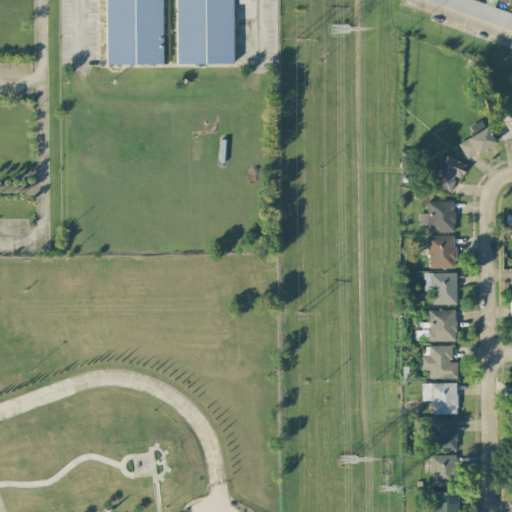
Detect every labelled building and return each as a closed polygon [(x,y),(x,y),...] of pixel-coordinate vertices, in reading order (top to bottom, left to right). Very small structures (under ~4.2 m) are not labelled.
[(105,0),(105,64),(162,64),(161,0),(105,0)] [(174,0),(175,63),(232,63),(232,0),(174,0)] [(511,0),(430,0),(438,2),(436,8),(511,31),(511,0)] [(465,158),(495,145),(487,128),(457,142),(465,158)] [(466,164),(441,154),(437,164),(431,162),(423,181),(449,192),(455,177),(460,179),(466,164)] [(453,201),(426,201),(426,213),(418,213),(418,225),(426,225),(425,232),(453,233),(453,201)] [(427,237),(427,268),(454,268),(454,236),(427,237)] [(423,273),(423,291),(431,291),(432,305),(456,304),(455,273),(423,273)] [(455,340),(455,310),(427,310),(427,322),(421,323),(421,330),(416,330),(416,341),(455,340)] [(451,346),(428,345),(428,355),(420,355),(420,370),(428,370),(428,378),(456,379),(457,362),(451,362),(451,346)] [(456,383),(421,383),(421,401),(431,401),(431,415),(456,414),(456,383)] [(456,450),(455,419),(430,419),(430,451),(456,450)] [(455,455),(429,455),(430,486),(455,486),(455,455)] [(429,511),(457,511),(457,492),(429,492),(429,511)]
